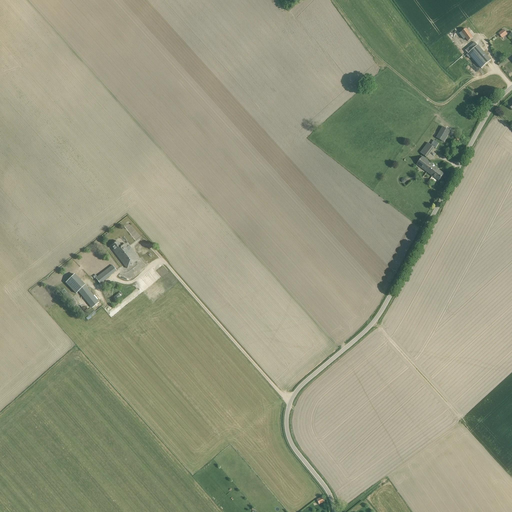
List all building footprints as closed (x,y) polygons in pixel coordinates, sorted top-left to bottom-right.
[(466,29),(459,34),(464,39),(466,38),(468,41),(473,38),(466,29)] [(504,30),(498,34),(502,38),(507,34),(504,30)] [(475,42),(466,50),(468,53),(466,55),(469,59),(471,57),(481,69),(491,60),(475,42)] [(451,132),(443,127),(436,138),(444,143),(451,132)] [(428,143),(420,153),(427,158),(434,148),(436,149),(439,144),(434,141),(431,145),(428,143)] [(417,164),(427,172),(433,165),(423,157),(417,164)] [(433,165),(427,172),(432,176),(433,176),(439,181),(444,174),(438,169),(433,165)] [(125,243),(122,246),(117,241),(111,246),(115,251),(114,252),(127,269),(140,259),(129,246),(128,247),(125,243)] [(116,271),(112,265),(95,278),(100,284),(116,271)] [(75,274),(65,283),(76,294),(78,292),(92,308),(99,302),(85,285),(75,274)] [(73,305),(76,303),(64,289),(61,292),(73,305)] [(319,505),(324,502),(322,497),(316,499),(319,505)]
